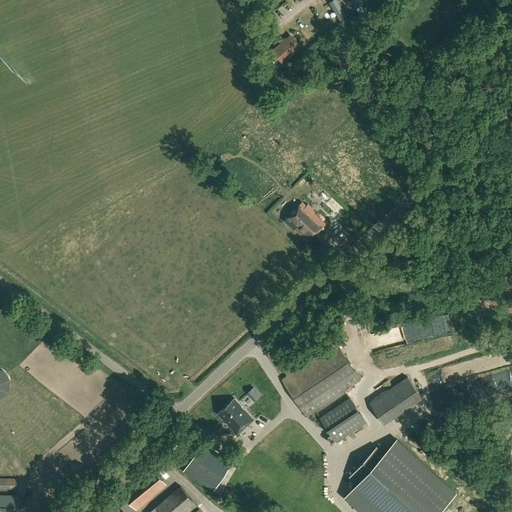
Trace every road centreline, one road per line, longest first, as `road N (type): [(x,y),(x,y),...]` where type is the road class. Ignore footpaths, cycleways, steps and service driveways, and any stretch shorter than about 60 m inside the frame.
road 1 (unclassified): [(175,415),(511,108)]
road 2 (unclassified): [(175,415),(0,281)]
road 3 (unclassified): [(69,511),(175,415)]
